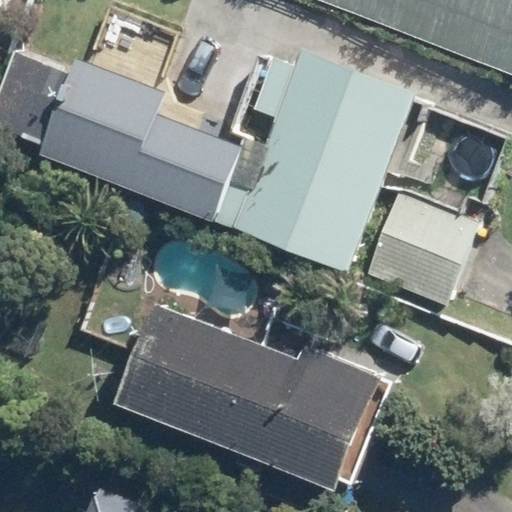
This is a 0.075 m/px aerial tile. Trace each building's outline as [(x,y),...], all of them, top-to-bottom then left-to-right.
[(0,0),(0,9),(10,14),(15,0),(0,0)] [(511,0),(315,0),(511,77),(511,0)] [(26,56),(0,123),(0,124),(60,148),(56,158),(463,312),(495,228),(408,195),(445,95),(328,52),(320,73),(278,57),(245,144),(183,120),(192,97),(100,63),(92,80),(26,56)] [(263,471),(256,490),(315,511),(320,511),(331,484),(352,492),(396,379),(308,346),(302,361),(154,303),(116,403),(237,448),(232,460),(263,471)] [(136,511),(140,504),(95,486),(92,490),(84,511),(136,511)]
